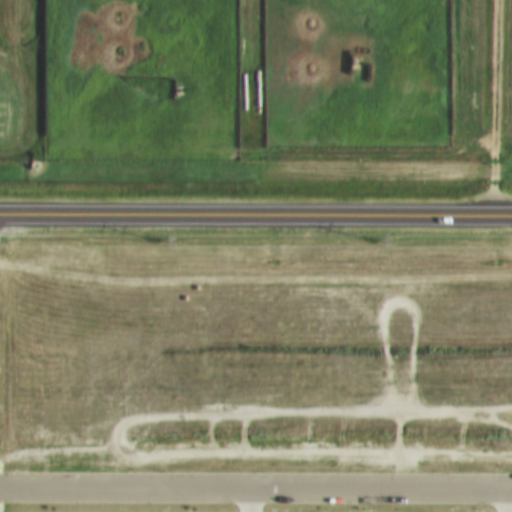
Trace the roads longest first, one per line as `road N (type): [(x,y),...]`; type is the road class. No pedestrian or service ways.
road 1 (residential): [(511,486),(0,484)]
road 2 (residential): [(0,218),(511,218)]
